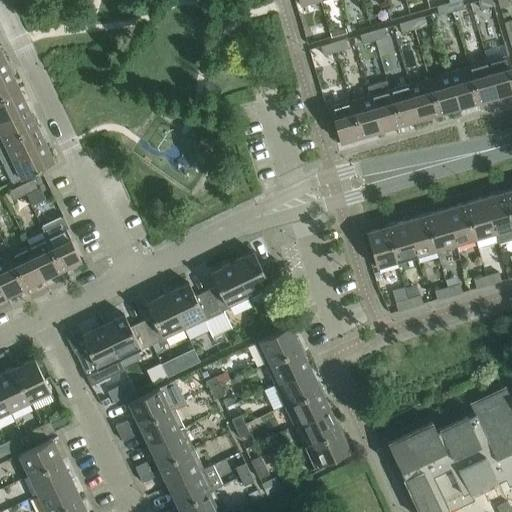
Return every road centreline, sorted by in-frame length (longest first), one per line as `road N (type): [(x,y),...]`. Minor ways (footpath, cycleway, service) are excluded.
road 1 (residential): [(132,274),(293,202),(511,141)]
road 2 (residential): [(132,274),(1,0)]
road 3 (residential): [(40,314),(127,511)]
